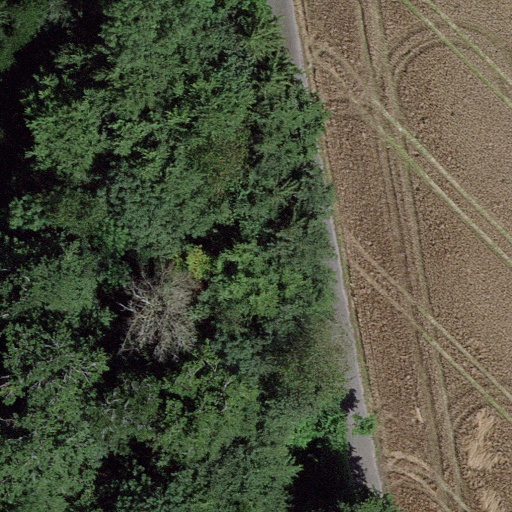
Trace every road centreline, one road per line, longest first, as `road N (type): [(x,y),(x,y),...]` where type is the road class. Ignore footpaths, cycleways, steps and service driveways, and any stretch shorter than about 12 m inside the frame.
road 1 (track): [(287,0),(371,511)]
road 2 (track): [(107,511),(0,390)]
